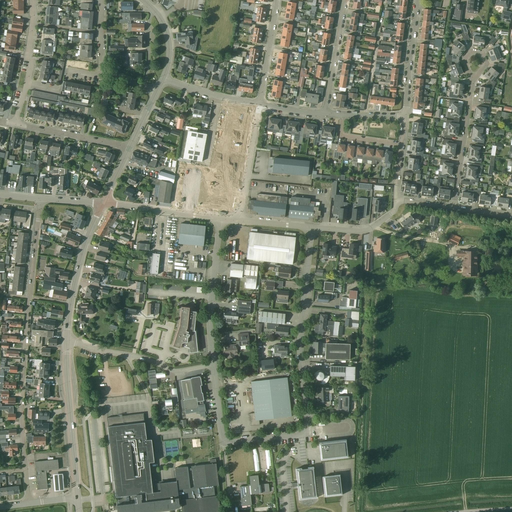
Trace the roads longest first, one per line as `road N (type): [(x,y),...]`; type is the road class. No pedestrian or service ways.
road 1 (residential): [(213,365),(223,443),(308,434),(300,343),(311,227)]
road 2 (residential): [(25,469),(21,396),(40,199)]
road 3 (track): [(357,511),(363,282)]
road 4 (residential): [(66,341),(173,371),(213,365)]
road 5 (residential): [(213,365),(219,218)]
road 6 (unclassified): [(66,341),(84,244),(102,203)]
road 7 (residential): [(453,208),(472,80)]
